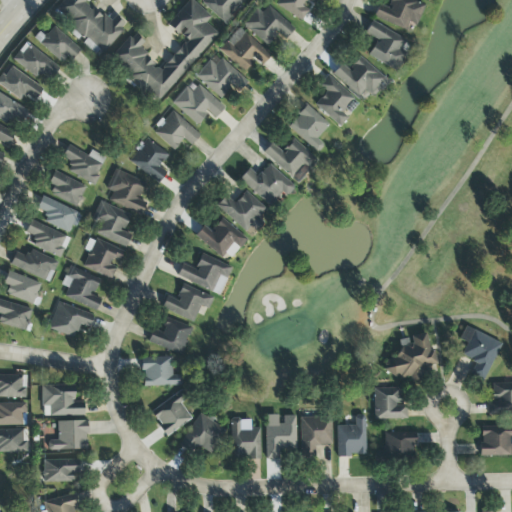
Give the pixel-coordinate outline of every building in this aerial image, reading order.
[(89,0),(63,0),(54,12),(86,39),(81,44),(98,58),(125,25),(114,16),(108,23),(86,4),(89,0)] [(217,33),(205,23),(210,17),(190,0),(188,0),(167,24),(185,40),(160,69),(137,50),(143,42),(131,32),(107,62),(157,104),(217,33)] [(198,0),(224,23),(244,0),(198,0)] [(314,0),(277,0),(275,5),(301,21),(309,7),(310,7),(314,0)] [(372,17),(404,31),(408,22),(415,25),(424,6),(409,0),(389,0),(386,8),(378,4),(372,17)] [(294,30),(263,2),(242,25),(266,46),(277,34),(284,41),(294,30)] [(405,40),(370,21),(364,33),(376,40),(367,56),(395,71),(405,54),(399,50),(405,40)] [(80,50),(50,25),(35,42),(61,63),(65,58),(70,62),(80,50)] [(218,50),(242,72),(254,59),(260,65),(268,56),(238,28),(218,50)] [(11,60),(35,79),(41,72),(48,78),(57,68),(26,42),(11,60)] [(340,63),(331,74),(356,96),(363,89),(370,94),(384,78),(359,56),(347,69),(340,63)] [(220,98),(229,87),(236,93),(247,81),(220,59),(214,66),(208,60),(194,77),(220,98)] [(33,102),(42,89),(9,66),(0,78),(0,86),(20,101),(24,96),(33,102)] [(358,104),(327,75),(317,85),(325,92),(313,105),(338,127),(358,104)] [(185,87),(171,102),(195,125),(207,113),(213,119),(223,109),(197,85),(191,92),(185,87)] [(27,108),(0,95),(0,118),(18,127),(27,108)] [(286,126),(315,153),(323,145),(315,138),(328,125),(306,105),(286,126)] [(151,131),(172,150),(183,139),(190,145),(199,136),(171,110),(151,131)] [(0,142),(8,146),(13,131),(0,126),(0,142)] [(128,161),(158,184),(166,173),(158,167),(168,155),(145,138),(128,161)] [(317,160),(292,139),(281,152),(270,143),(261,154),(298,184),(317,160)] [(104,158),(90,150),(87,156),(67,145),(60,157),(71,163),(66,171),(93,185),(98,176),(96,174),(104,158)] [(292,186),(268,164),(256,176),(248,169),(238,179),(271,209),(292,186)] [(140,215),(146,203),(138,199),(145,183),(114,170),(105,190),(112,192),(108,201),(140,215)] [(48,184),(53,185),(49,196),(77,205),(84,184),(52,173),(48,184)] [(249,237),(261,224),(256,220),(265,210),(245,191),(233,203),(224,195),(215,206),(249,237)] [(68,232),(71,224),(76,226),(81,212),(40,198),(36,209),(46,212),(42,223),(68,232)] [(90,220),(99,224),(95,233),(124,248),(130,235),(122,231),(129,216),(99,201),(90,220)] [(246,241),(221,218),(209,232),(203,226),(194,235),(225,263),(246,241)] [(29,234),(25,243),(59,258),(68,238),(29,221),(24,232),(29,234)] [(81,267),(110,280),(117,265),(122,252),(89,237),(84,250),(88,252),(81,267)] [(57,262),(28,250),(25,257),(13,252),(7,265),(48,283),(57,262)] [(230,268),(200,254),(194,269),(181,263),(175,276),(218,295),(230,268)] [(95,311),(100,299),(92,296),(99,279),(68,266),(61,286),(66,288),(62,298),(95,311)] [(5,295),(32,304),(40,283),(6,272),(2,284),(8,286),(5,295)] [(212,298),(181,285),(175,300),(166,296),(161,310),(192,323),(199,305),(207,309),(212,298)] [(31,310),(0,300),(0,324),(24,332),(31,310)] [(78,324),(88,328),(92,316),(57,302),(46,329),(73,339),(78,324)] [(182,354),(190,327),(166,320),(162,333),(150,329),(146,344),(182,354)] [(460,356),(474,362),(469,374),(485,380),(500,341),(463,327),(458,340),(465,342),(460,356)] [(408,373),(410,381),(423,378),(421,366),(436,363),(433,350),(428,350),(425,333),(410,336),(411,344),(394,347),(396,356),(382,359),(385,377),(408,373)] [(142,386),(181,386),(180,375),(172,375),(171,357),(141,358),(142,386)] [(0,398),(24,398),(25,376),(0,375),(0,398)] [(511,383),(491,383),(491,402),(486,402),(487,416),(511,415),(511,383)] [(49,417),(83,415),(82,401),(73,401),(73,385),(40,386),(40,406),(48,406),(49,417)] [(400,407),(400,388),(372,389),(373,420),(405,420),(405,407),(400,407)] [(188,398),(182,389),(150,412),(166,436),(191,419),(180,403),(188,398)] [(0,426),(24,426),(25,404),(0,403),(0,426)] [(199,413),(178,445),(191,453),(196,446),(211,456),(227,430),(199,413)] [(294,416),(279,416),(279,415),(264,415),(265,459),(279,459),(279,449),(295,449),(294,416)] [(354,426),(335,426),(336,456),(365,456),(364,415),(353,416),(354,426)] [(330,445),(329,418),(299,418),(300,456),(319,456),(319,446),(330,445)] [(258,428),(250,428),(249,419),(229,420),(231,460),(259,459),(258,428)] [(87,450),(86,421),(56,421),(56,440),(47,441),(47,451),(87,450)] [(511,426),(479,427),(480,457),(509,456),(509,437),(511,436),(511,426)] [(414,457),(414,433),(383,432),(383,457),(414,457)] [(42,460),(42,483),(71,482),(71,472),(78,472),(78,460),(42,460)] [(41,501),(44,511),(75,511),(71,495),(41,501)]
